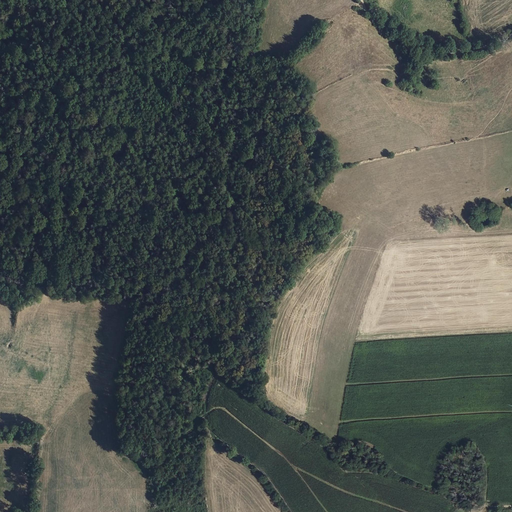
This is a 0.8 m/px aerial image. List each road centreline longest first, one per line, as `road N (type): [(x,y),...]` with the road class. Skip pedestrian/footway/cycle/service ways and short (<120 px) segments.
road 1 (track): [(260,0),(226,64),(0,246)]
road 2 (track): [(511,34),(475,50),(431,52),(406,42),(362,0)]
